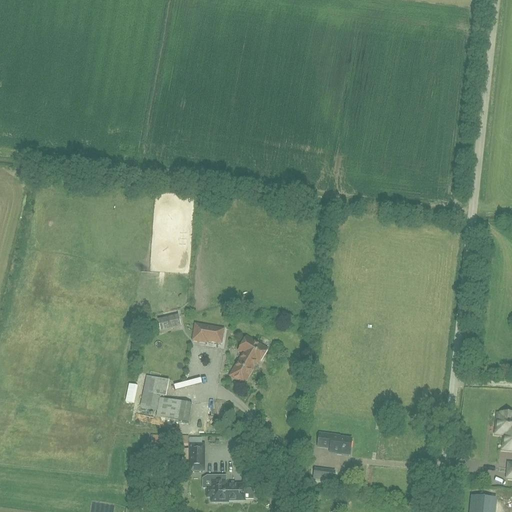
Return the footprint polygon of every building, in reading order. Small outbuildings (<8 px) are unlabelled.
[(181,327),(178,316),(157,320),(160,332),(181,327)] [(195,325),(192,341),(206,344),(207,341),(221,344),(223,330),(195,325)] [(259,364),(267,350),(246,338),(238,351),(243,354),(239,361),(245,365),(247,360),(255,365),(257,362),(259,364)] [(245,365),(239,361),(229,377),(243,385),(255,365),(247,360),(245,365)] [(146,377),(139,408),(157,411),(156,417),(188,422),(192,405),(160,399),(161,395),(153,394),(156,379),(146,377)] [(496,432),(496,434),(497,434),(499,434),(505,435),(503,449),(511,449),(511,414),(501,413),(501,416),(498,415),(496,427),(496,432)] [(349,455),(351,440),(339,439),(339,437),(319,435),(317,447),(330,449),(329,453),(349,455)] [(189,445),(189,450),(184,450),(184,462),(189,462),(189,472),(204,472),(204,445),(201,445),(201,439),(189,439),(189,445)] [(160,474),(172,474),(172,460),(160,460),(160,474)] [(257,480),(267,480),(267,460),(255,460),(255,468),(257,468),(257,480)] [(335,471),(324,470),(323,481),(333,483),(335,471)] [(211,503),(222,503),(222,501),(244,501),(244,485),(225,485),(225,481),(211,481),(211,488),(207,488),(207,498),(211,498),(211,503)] [(490,511),(491,498),(470,497),(469,511),(490,511)]
